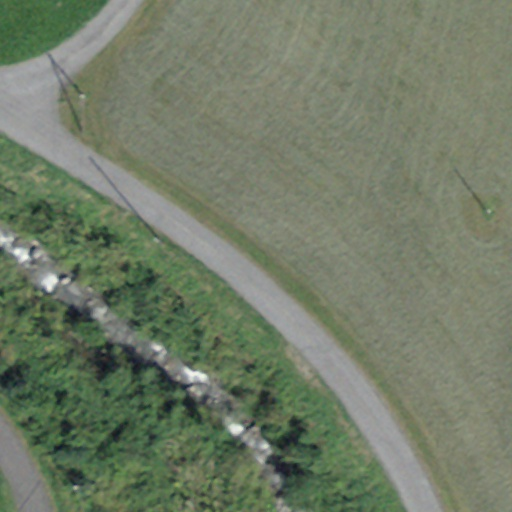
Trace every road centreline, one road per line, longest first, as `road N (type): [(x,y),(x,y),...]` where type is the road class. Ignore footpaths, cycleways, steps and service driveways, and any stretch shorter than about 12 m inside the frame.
road 1 (unclassified): [(434,511),(348,375),(272,296),(209,245),(0,112)]
road 2 (unclassified): [(136,0),(62,72),(8,95),(0,107)]
